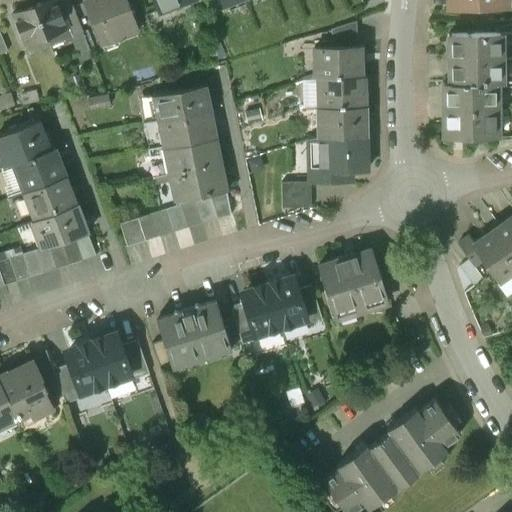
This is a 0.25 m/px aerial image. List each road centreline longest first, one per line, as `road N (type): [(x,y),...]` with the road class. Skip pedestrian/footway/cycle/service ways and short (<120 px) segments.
road 1 (residential): [(511,427),(453,328),(412,193)]
road 2 (residential): [(412,193),(404,123),(407,0)]
road 3 (residential): [(128,285),(59,108)]
road 4 (residential): [(257,246),(220,65)]
road 5 (residential): [(257,246),(412,193)]
road 6 (residential): [(0,332),(128,285)]
road 7 (residential): [(128,285),(257,246)]
